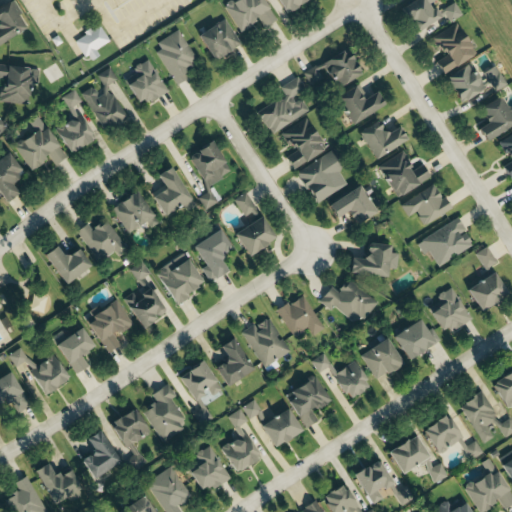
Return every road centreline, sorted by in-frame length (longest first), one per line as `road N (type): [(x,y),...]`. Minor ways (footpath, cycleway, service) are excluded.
road 1 (residential): [(359,4),(92,176),(0,245)]
road 2 (residential): [(0,456),(311,250)]
road 3 (residential): [(237,511),(511,329)]
road 4 (residential): [(511,241),(359,4)]
road 5 (residential): [(311,250),(210,100)]
